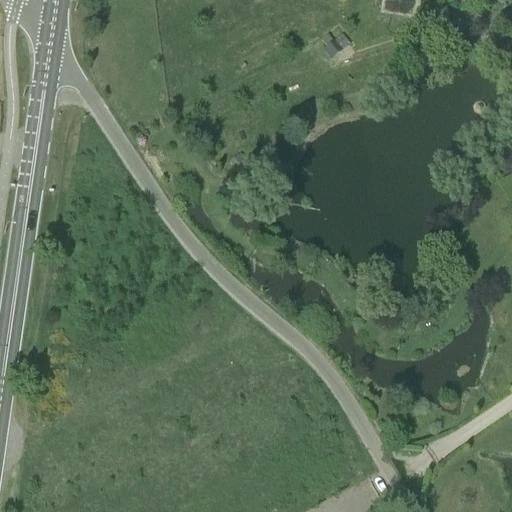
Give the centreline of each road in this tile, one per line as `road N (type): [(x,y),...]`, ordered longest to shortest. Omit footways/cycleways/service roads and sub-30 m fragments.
road 1 (unclassified): [(412,511),(318,359),(195,253),(51,43)]
road 2 (primary): [(0,399),(51,43)]
